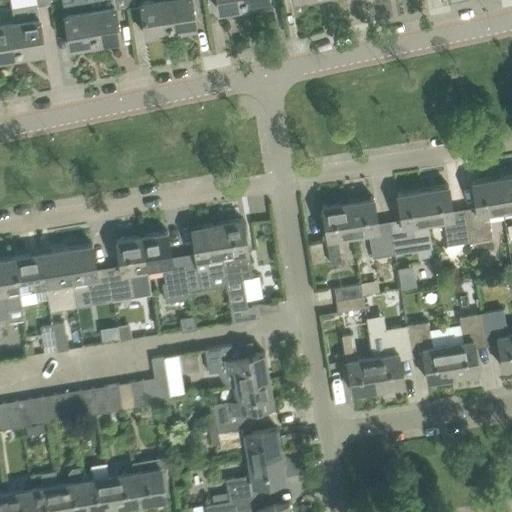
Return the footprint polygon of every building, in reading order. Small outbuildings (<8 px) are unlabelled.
[(62,0),(63,2),(65,12),(70,48),(95,44),(90,8),(88,0),(72,0),(62,0)] [(102,0),(104,6),(90,8),(95,44),(120,40),(119,28),(117,20),(115,9),(114,0),(102,0)] [(165,0),(140,0),(141,5),(143,16),(146,36),(171,32),(165,0)] [(165,0),(171,32),(196,28),(193,8),(191,0),(165,0)] [(217,0),(220,12),(245,8),(243,0),(217,0)] [(20,56),(45,52),(39,16),(37,2),(12,7),(14,20),(20,56)] [(0,59),(20,56),(14,20),(0,22),(0,59)] [(511,173),(498,176),(503,210),(511,208),(511,173)] [(470,241),(492,237),(488,213),(503,210),(498,176),(472,181),(477,212),(465,214),(470,241)] [(454,216),(449,184),(423,189),(428,222),(442,220),(446,244),(465,241),(470,241),(465,214),(454,216)] [(402,224),(390,226),(395,253),(415,250),(432,247),(428,222),(423,189),(397,193),(401,217),(402,224)] [(379,228),(374,197),(348,201),(353,235),(368,232),(372,257),(395,253),(390,226),(379,228)] [(331,263),(340,262),(337,237),(353,235),(348,201),(322,205),(327,236),(326,236),(331,263)] [(243,218),(217,222),(225,273),(226,280),(231,309),(248,306),(243,277),(253,276),(248,249),(243,218)] [(196,258),(184,260),(189,287),(210,284),(209,276),(225,273),(217,222),(216,222),(191,227),(195,252),(196,258)] [(189,287),(184,260),(173,262),(168,230),(142,235),(147,268),(162,266),(164,282),(162,282),(165,300),(190,296),(189,287)] [(121,270),(109,272),(114,299),(136,295),(151,293),(147,268),(142,235),(116,239),(120,264),(121,270)] [(93,243),(66,247),(72,281),(74,292),(89,290),(91,303),(113,299),(109,272),(98,274),(93,243)] [(66,247),(40,251),(48,297),(74,293),(74,292),(72,281),(66,247)] [(40,251),(14,256),(17,277),(19,290),(20,290),(22,302),(48,297),(40,251)] [(0,333),(3,333),(1,318),(8,317),(7,308),(23,305),(22,302),(20,290),(19,290),(17,277),(14,256),(0,258),(0,333)] [(413,267),(398,270),(401,290),(416,287),(413,267)] [(360,285),(362,295),(380,292),(378,282),(360,285)] [(336,299),(362,295),(360,285),(360,283),(334,287),(336,299)] [(338,310),(358,307),(364,306),(362,295),(336,299),(338,310)] [(233,321),(259,317),(258,305),(231,309),(233,321)] [(504,308),(481,312),(486,338),(497,336),(502,367),(511,365),(511,332),(508,333),(504,308)] [(462,340),(447,343),(452,376),(479,371),(475,347),(474,340),(486,338),(481,312),(457,315),(459,324),(462,340)] [(194,314),(180,316),(182,329),(196,327),(194,314)] [(427,321),(406,324),(410,350),(422,348),(423,354),(427,380),(452,376),(447,343),(431,345),(429,329),(427,321)] [(57,350),(69,348),(64,322),(53,324),(57,350)] [(130,323),(118,324),(120,340),(132,338),(130,323)] [(45,352),(57,350),(53,324),(41,326),(45,352)] [(383,328),(368,330),(373,355),(378,388),(404,384),(400,358),(399,352),(410,350),(406,324),(383,328)] [(352,333),(342,334),(346,361),(347,361),(352,392),(378,388),(373,355),(356,358),(352,333)] [(234,357),(231,343),(205,348),(209,372),(217,370),(222,379),(228,383),(269,377),(265,352),(234,357)] [(33,345),(25,347),(26,354),(35,353),(33,345)] [(163,354),(151,356),(155,377),(156,377),(166,375),(163,354)] [(147,405),(160,403),(171,401),(166,375),(156,377),(155,377),(143,379),(147,405)] [(273,404),(269,377),(228,383),(228,385),(237,383),(239,398),(214,402),(217,424),(244,419),(242,408),(273,404)] [(135,407),(147,405),(143,379),(132,380),(135,407)] [(122,409),(135,407),(132,380),(119,383),(122,409)] [(110,411),(122,409),(119,383),(106,385),(110,411)] [(97,413),(110,411),(106,385),(94,387),(97,413)] [(84,415),(97,413),(94,387),(81,389),(84,415)] [(72,417),(84,415),(81,389),(67,391),(72,417)] [(59,419),(72,417),(67,391),(56,393),(59,419)] [(47,421),(59,419),(56,393),(43,395),(47,421)] [(34,424),(44,422),(47,421),(43,395),(30,397),(34,424)] [(21,426),(28,425),(34,424),(30,397),(17,399),(21,426)] [(8,428),(21,426),(17,399),(4,401),(8,428)] [(0,429),(8,428),(4,401),(0,402),(0,429)] [(177,413),(164,415),(166,430),(179,429),(177,413)] [(246,432),(244,419),(217,424),(221,447),(246,443),(248,457),(281,452),(277,427),(246,432)] [(251,473),(226,477),(228,488),(228,491),(230,499),(256,495),(254,483),(285,478),(281,452),(248,457),(251,473)] [(140,503),(166,498),(161,470),(167,470),(164,455),(133,460),(134,470),(140,503)] [(62,511),(82,511),(88,511),(83,478),(80,465),(71,466),(68,472),(70,480),(57,482),(62,511)] [(35,511),(62,511),(57,482),(55,469),(40,471),(43,485),(32,487),(35,511)] [(114,507),(140,503),(134,470),(109,474),(114,507)] [(93,477),(83,478),(88,511),(114,507),(109,474),(93,477)] [(9,511),(35,511),(32,487),(6,491),(9,511)] [(0,511),(9,511),(6,491),(0,491),(0,511)] [(258,507),(256,495),(230,499),(212,502),(206,503),(207,511),(290,511),(289,502),(258,507)]
